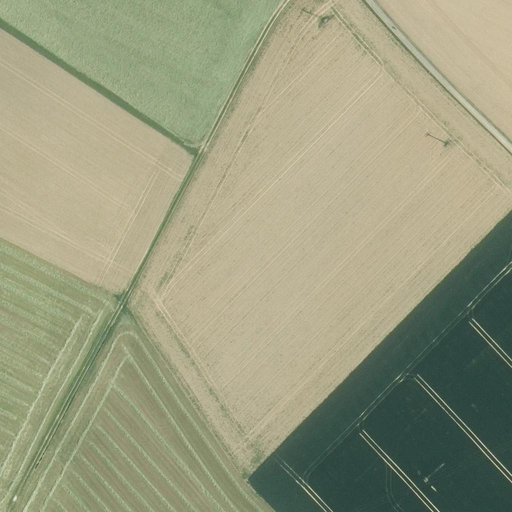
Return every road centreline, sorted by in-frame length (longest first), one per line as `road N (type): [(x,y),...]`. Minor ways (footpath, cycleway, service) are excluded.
road 1 (track): [(284,0),(8,511)]
road 2 (unclassified): [(370,0),(511,149)]
